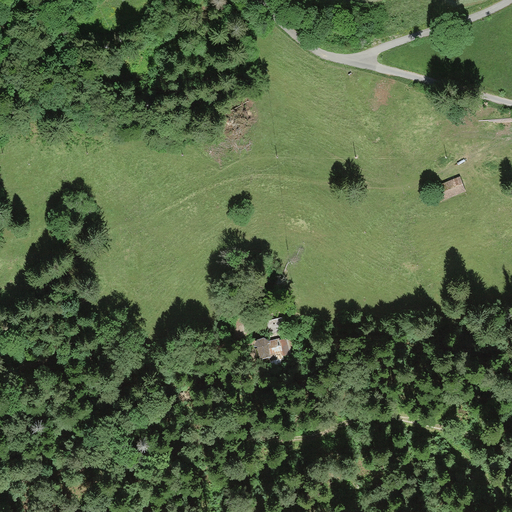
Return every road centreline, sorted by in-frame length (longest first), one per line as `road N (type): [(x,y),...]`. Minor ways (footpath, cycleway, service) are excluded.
road 1 (track): [(0,482),(141,461),(209,439),(303,438),(365,416),(416,421),(511,450)]
road 2 (track): [(511,2),(335,59),(511,105)]
road 3 (track): [(0,132),(72,0)]
